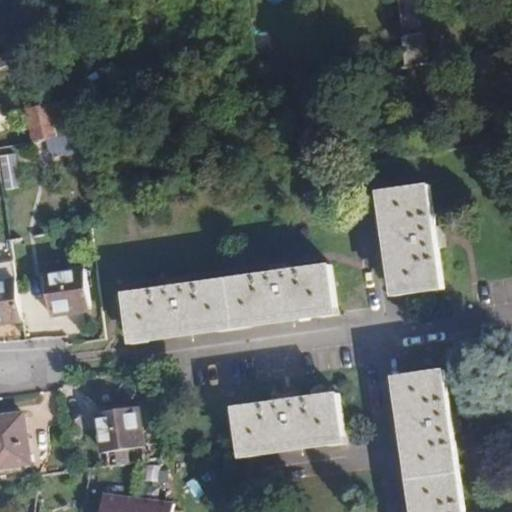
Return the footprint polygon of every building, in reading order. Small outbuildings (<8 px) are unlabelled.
[(81,99),(52,105),(58,135),(87,130),(81,99)] [(52,105),(30,109),(35,139),(58,135),(52,105)] [(425,189),(379,195),(394,297),(442,290),(435,251),(441,250),(438,232),(432,233),(425,189)] [(165,289),(123,294),(128,341),(334,317),(329,269),(286,274),(286,266),(267,268),(267,277),(184,286),(183,279),(164,281),(165,289)] [(88,269),(48,276),(56,317),(94,311),(88,269)] [(0,325),(25,321),(19,281),(0,283),(0,325)] [(445,374),(397,381),(418,511),(467,511),(455,436),(460,435),(457,417),(452,418),(445,374)] [(279,408),(237,414),(244,460),(346,445),(340,399),(297,406),(296,399),(278,401),(279,408)] [(100,414),(106,452),(145,445),(140,407),(100,414)] [(26,414),(0,418),(0,467),(33,462),(26,414)] [(174,511),(176,502),(106,493),(103,511),(174,511)]
